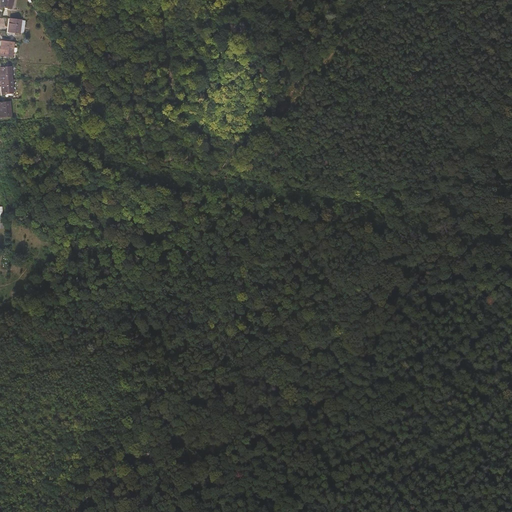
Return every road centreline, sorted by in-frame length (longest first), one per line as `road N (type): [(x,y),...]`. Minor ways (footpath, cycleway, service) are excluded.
road 1 (unknown): [(483,0),(384,104),(341,124),(130,104),(103,39),(108,0)]
road 2 (unknown): [(355,0),(252,119),(177,38),(176,0)]
